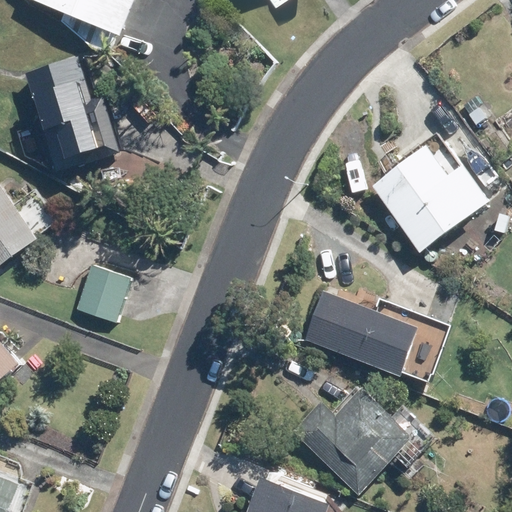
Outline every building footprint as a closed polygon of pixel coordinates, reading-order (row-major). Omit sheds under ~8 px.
[(103,52),(112,29),(121,33),(133,0),(35,0),(58,9),(53,22),(83,44),(103,52)] [(23,72),(56,170),(123,148),(105,93),(92,97),(78,54),(23,72)] [(481,121),(489,115),(475,96),(463,105),(462,103),(453,110),(473,136),(479,131),(482,134),(488,129),(481,121)] [(425,149),(371,187),(418,255),(488,205),(460,164),(444,176),(425,149)] [(0,264),(37,238),(0,184),(0,264)] [(102,264),(86,309),(126,324),(143,279),(102,264)] [(304,341),(397,379),(419,323),(380,307),(377,315),(323,293),(304,341)] [(0,382),(21,364),(0,340),(0,382)] [(415,437),(365,388),(337,418),(319,400),(288,432),(355,499),(415,437)] [(0,511),(11,511),(21,487),(0,478),(0,511)] [(258,478),(245,511),(327,511),(330,506),(258,478)]
